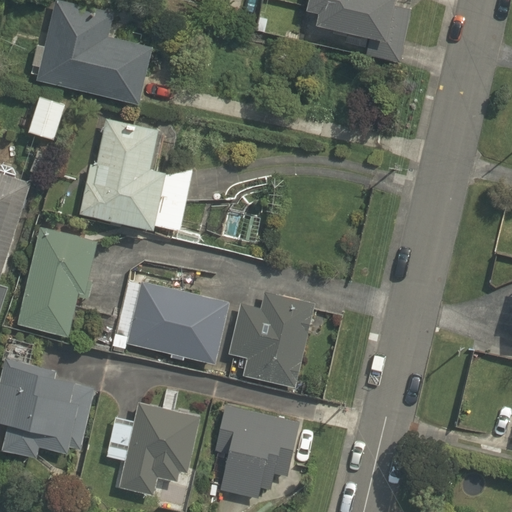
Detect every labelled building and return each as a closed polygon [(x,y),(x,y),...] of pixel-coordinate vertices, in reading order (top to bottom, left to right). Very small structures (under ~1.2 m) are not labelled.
[(70,0),(60,0),(42,71),(141,96),(156,37),(110,26),(114,11),(70,0)] [(313,0),(310,15),(388,32),(395,0),(313,0)] [(71,108),(40,99),(30,133),(61,142),(71,108)] [(154,226),(155,222),(181,228),(192,173),(166,168),(155,165),(163,127),(100,114),(80,210),(154,226)] [(0,261),(25,180),(0,172),(0,261)] [(99,231),(35,219),(16,322),(80,334),(99,231)] [(146,282),(135,339),(209,354),(220,297),(146,282)] [(291,390),(310,300),(267,291),(263,310),(242,305),(231,357),(245,360),(241,380),(291,390)] [(81,390),(0,374),(0,428),(12,430),(8,452),(39,458),(41,448),(69,453),(81,390)] [(198,411),(137,398),(134,413),(98,406),(88,453),(124,461),(118,492),(179,504),(198,411)] [(286,477),(297,413),(224,400),(215,448),(230,451),(222,495),(256,501),(257,492),(271,494),(274,475),(286,477)]
